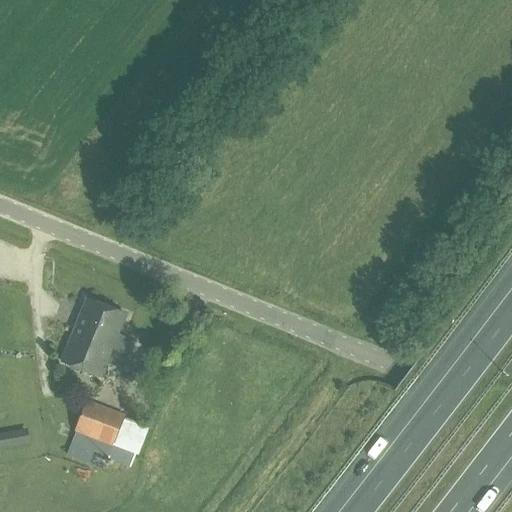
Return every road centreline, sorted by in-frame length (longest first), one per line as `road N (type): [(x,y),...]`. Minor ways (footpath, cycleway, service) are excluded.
road 1 (unclassified): [(511,411),(0,202)]
road 2 (motorway): [(511,310),(353,511)]
